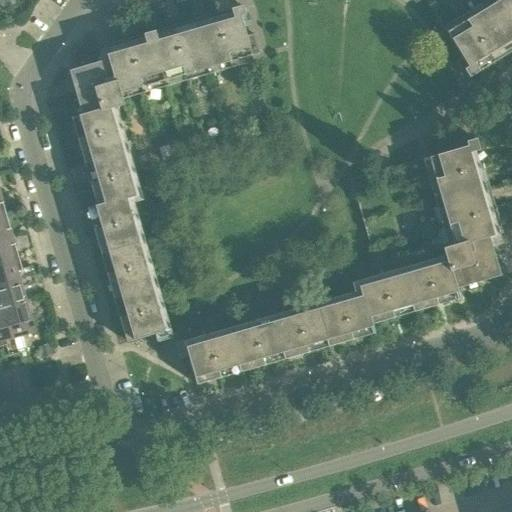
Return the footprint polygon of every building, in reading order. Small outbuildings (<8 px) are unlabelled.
[(511,0),(437,0),(430,5),(470,71),(466,74),(468,78),(511,51),(511,0)] [(273,133),(251,55),(245,36),(238,11),(243,10),(242,6),(116,42),(104,46),(108,60),(99,62),(69,71),(81,115),(71,118),(96,205),(87,208),(126,342),(164,331),(152,291),(163,288),(160,279),(150,282),(140,247),(150,244),(147,234),(137,237),(126,199),(135,196),(129,174),(273,133)] [(254,34),(245,36),(251,55),(259,53),(254,34)] [(351,180),(380,280),(370,283),(358,287),(360,296),(322,307),(319,297),(310,299),(313,310),(278,320),(275,310),(266,312),(269,322),(234,333),(231,322),(222,325),(225,335),(197,343),(185,347),(196,385),(374,333),(371,324),(459,299),(457,291),(504,277),(492,236),(502,233),(475,139),(470,140),(472,145),(382,171),(351,180)] [(0,217),(0,240),(12,237),(6,216),(0,217)] [(147,234),(150,244),(160,241),(157,231),(147,234)] [(0,262),(18,258),(12,237),(0,240),(0,262)] [(0,285),(34,275),(32,266),(25,268),(27,273),(23,274),(21,269),(18,258),(0,262),(0,285)] [(37,284),(34,275),(0,285),(0,308),(4,307),(26,301),(22,288),(37,284)] [(170,276),(160,279),(163,288),(173,285),(170,276)] [(316,286),(307,289),(310,299),(319,297),(316,286)] [(272,299),(263,302),(266,312),(275,310),(272,299)] [(35,332),(26,301),(4,307),(18,353),(27,350),(22,336),(35,332)] [(9,356),(18,353),(4,307),(0,308),(0,346),(6,345),(11,344),(12,348),(7,349),(9,356)] [(231,322),(228,312),(219,315),(222,325),(231,322)] [(41,357),(52,354),(49,346),(39,349),(41,357)]
